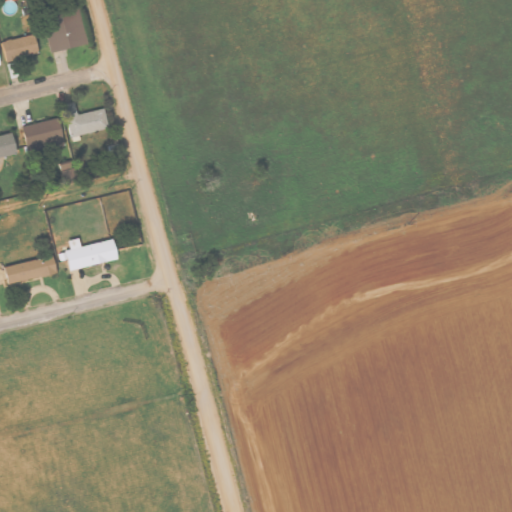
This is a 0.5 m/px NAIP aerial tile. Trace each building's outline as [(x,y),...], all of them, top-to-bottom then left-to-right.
[(86,43),(77,6),(58,11),(59,18),(49,20),(51,30),(44,32),(49,52),(86,43)] [(37,53),(32,34),(0,41),(0,42),(5,61),(37,53)] [(106,128),(102,108),(75,114),(72,102),(61,104),(69,136),(106,128)] [(25,148),(46,143),(47,148),(62,145),(55,117),(19,127),(25,148)] [(9,132),(0,134),(0,156),(14,153),(9,132)] [(114,259),(110,239),(78,245),(77,237),(66,240),(68,249),(62,250),(66,270),(114,259)] [(53,273),(49,256),(1,266),(5,283),(53,273)]
